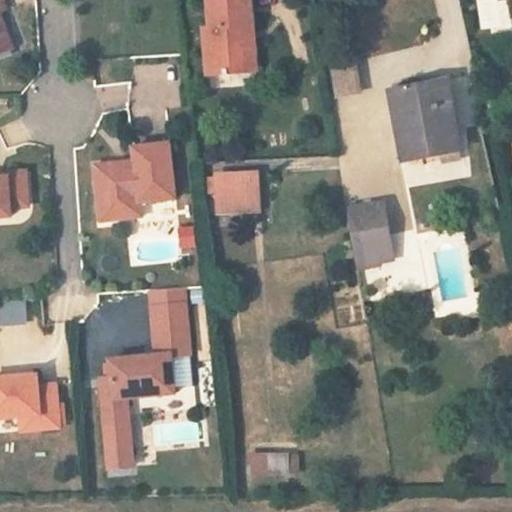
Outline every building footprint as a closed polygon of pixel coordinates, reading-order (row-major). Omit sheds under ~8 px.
[(0,0),(0,47),(14,42),(4,17),(0,5),(0,4),(7,2),(12,0),(0,0)] [(244,25),(255,24),(253,0),(211,0),(213,27),(206,28),(209,74),(248,71),(244,25)] [(7,2),(0,4),(0,5),(4,17),(11,14),(7,2)] [(259,70),(255,24),(244,25),(248,71),(259,70)] [(0,60),(18,53),(14,42),(0,47),(0,60)] [(136,66),(137,86),(141,86),(142,108),(179,106),(177,63),(136,66)] [(334,98),(361,96),(359,65),(332,67),(334,98)] [(464,150),(460,128),(454,129),(447,84),(397,93),(408,160),(464,150)] [(97,167),(103,223),(129,220),(128,206),(141,204),(178,200),(171,144),(135,149),(136,163),(97,167)] [(0,216),(13,215),(13,205),(30,204),(27,171),(0,172),(0,216)] [(214,177),(218,213),(261,208),(257,172),(214,177)] [(386,201),(374,203),(378,230),(390,228),(386,201)] [(378,230),(374,203),(350,207),(354,234),(378,230)] [(128,206),(129,220),(143,218),(141,204),(128,206)] [(180,228),(182,249),(197,247),(194,226),(180,228)] [(149,295),(151,309),(185,305),(183,291),(149,295)] [(0,302),(0,325),(28,324),(27,300),(0,302)] [(100,382),(110,470),(135,467),(127,399),(176,393),(172,357),(191,355),(185,305),(151,309),(156,358),(111,364),(113,380),(100,382)] [(0,419),(23,417),(41,415),(42,430),(62,428),(57,385),(40,387),(38,375),(0,379),(0,419)] [(180,390),(181,409),(197,408),(196,389),(180,390)] [(25,432),(42,430),(41,415),(23,417),(25,432)] [(255,456),(256,474),(290,473),(290,455),(255,456)]
